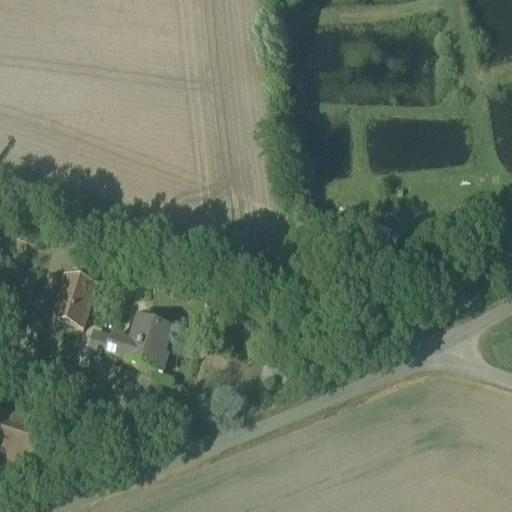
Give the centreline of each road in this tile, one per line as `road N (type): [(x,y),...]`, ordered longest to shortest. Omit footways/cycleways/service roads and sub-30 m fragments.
road 1 (unclassified): [(431,357),(0,209)]
road 2 (unclassified): [(431,357),(43,511)]
